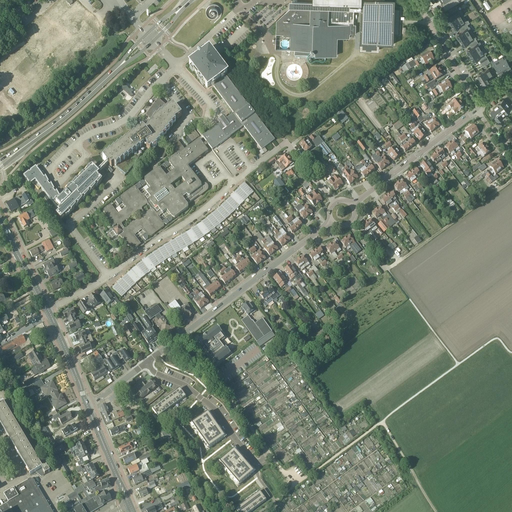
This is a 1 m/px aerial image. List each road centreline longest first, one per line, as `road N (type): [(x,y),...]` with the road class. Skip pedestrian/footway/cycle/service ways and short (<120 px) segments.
road 1 (residential): [(331,220),(146,362)]
road 2 (unclassified): [(106,276),(285,143)]
road 3 (track): [(511,179),(387,269),(349,223)]
road 4 (residential): [(146,362),(214,409),(254,460),(268,454)]
road 5 (residential): [(352,205),(478,107)]
road 6 (tertiary): [(0,162),(117,67)]
road 7 (residential): [(478,107),(428,22),(401,21)]
